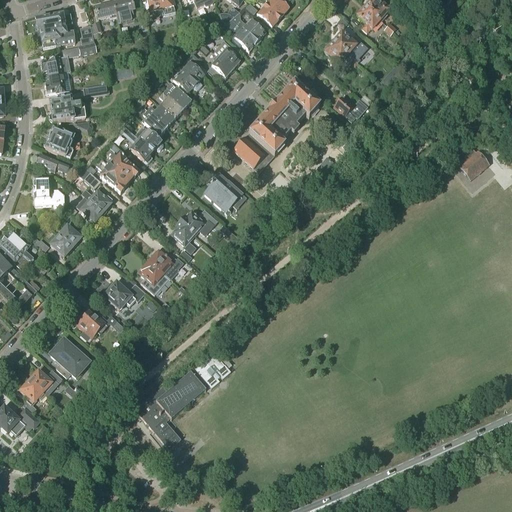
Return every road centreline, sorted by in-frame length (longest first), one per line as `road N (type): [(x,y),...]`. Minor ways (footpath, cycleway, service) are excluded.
road 1 (track): [(93,423),(511,54)]
road 2 (residential): [(0,363),(325,0)]
road 3 (primary): [(313,511),(511,421)]
road 4 (residential): [(15,14),(25,143),(0,215)]
